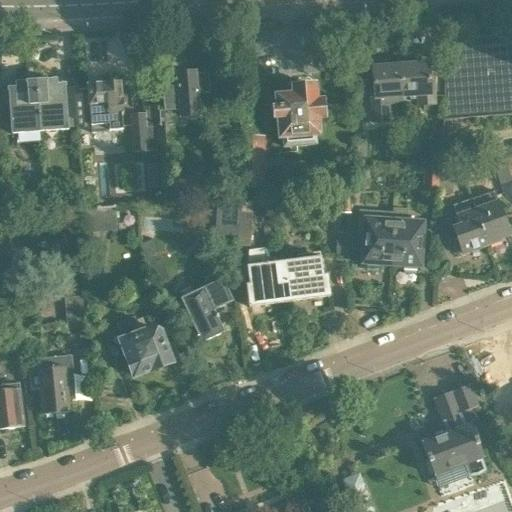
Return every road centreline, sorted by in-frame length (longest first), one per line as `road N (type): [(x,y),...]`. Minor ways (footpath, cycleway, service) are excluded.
road 1 (residential): [(0,497),(511,306)]
road 2 (primary): [(0,7),(154,0)]
